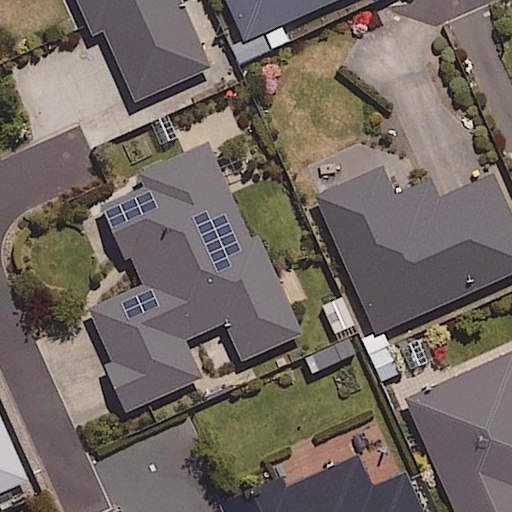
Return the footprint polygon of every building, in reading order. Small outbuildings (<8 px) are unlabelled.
[(78,0),(91,28),(102,23),(134,96),(207,63),(179,0),(78,0)] [(225,0),(238,32),(316,0),(225,0)] [(244,223),(208,139),(132,172),(148,210),(111,226),(135,283),(86,304),(129,404),(200,374),(183,334),(224,316),(241,355),(299,330),(251,221),(244,223)] [(392,191),(379,161),(314,189),(375,328),(511,268),(511,218),(491,170),(433,195),(425,177),(392,191)] [(511,511),(511,348),(404,395),(454,511),(511,511)] [(370,483),(356,451),(262,493),(258,482),(219,499),(225,511),(421,511),(402,469),(370,483)]
